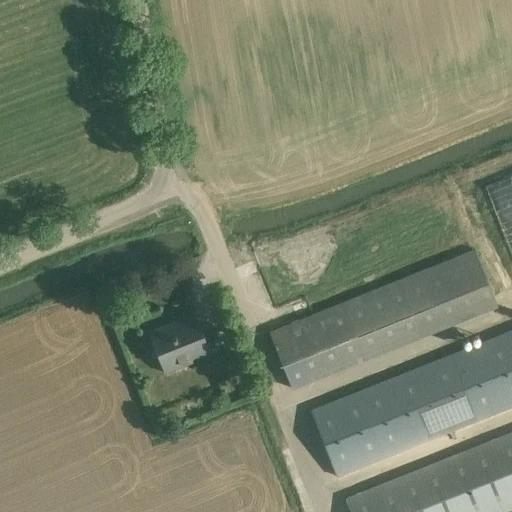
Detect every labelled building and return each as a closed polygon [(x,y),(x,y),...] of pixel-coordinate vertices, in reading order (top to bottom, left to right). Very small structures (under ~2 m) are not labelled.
[(474,250),(269,332),(277,351),(288,379),(292,388),(497,306),(493,297),(482,268),(474,250)] [(272,299),(261,303),(265,313),(276,308),(272,299)] [(209,351),(195,314),(148,332),(154,347),(151,355),(159,358),(165,373),(192,362),(191,359),(209,351)] [(511,330),(310,410),(336,477),(511,406),(511,330)] [(511,431),(345,498),(350,511),(504,511),(511,509),(511,431)]
